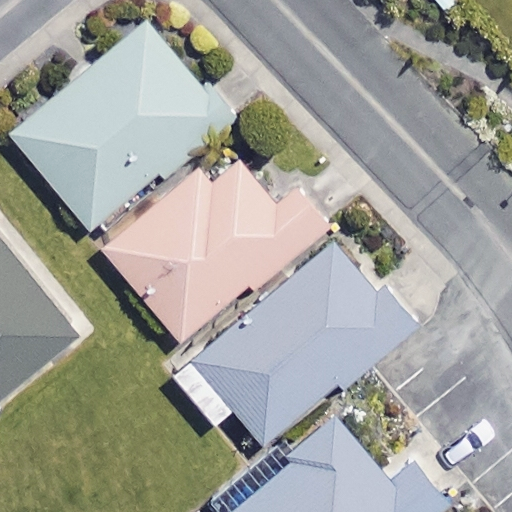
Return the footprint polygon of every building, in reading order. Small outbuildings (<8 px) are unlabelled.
[(228,119),(152,22),(16,130),(92,226),(228,119)] [(271,197),(232,145),(108,240),(182,337),(329,223),(294,178),(271,197)] [(415,328),(347,239),(175,367),(216,422),(240,404),(267,439),(415,328)] [(0,399),(78,334),(0,241),(0,399)] [(388,478),(342,416),(290,454),(296,462),(229,511),(438,511),(465,492),(431,446),(388,478)]
